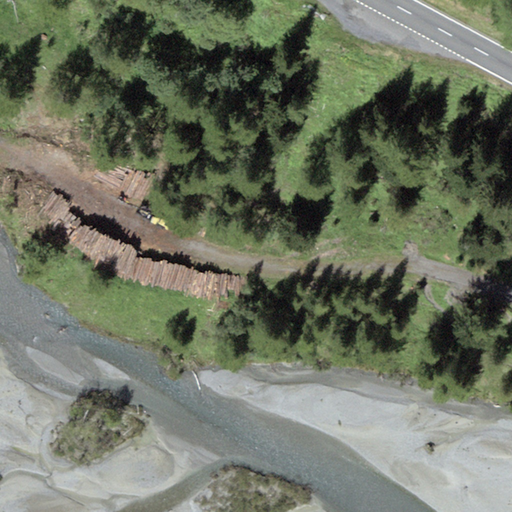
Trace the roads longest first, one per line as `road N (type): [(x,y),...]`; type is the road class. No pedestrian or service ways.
road 1 (track): [(0,149),(25,152),(96,209),(185,243),(285,270),(438,267),(511,293)]
road 2 (primary): [(511,69),(381,0)]
